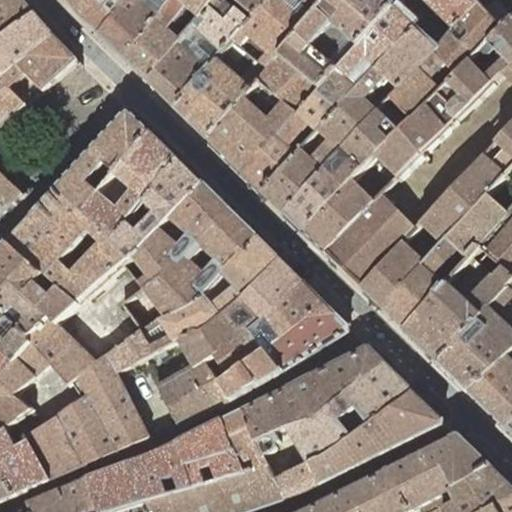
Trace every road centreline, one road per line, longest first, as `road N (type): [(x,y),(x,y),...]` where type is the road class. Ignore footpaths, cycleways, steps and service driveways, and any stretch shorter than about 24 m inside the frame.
road 1 (residential): [(134,89),(468,414)]
road 2 (residential): [(283,511),(452,432),(468,414)]
road 3 (residential): [(0,238),(134,89)]
road 4 (residential): [(45,0),(134,89)]
